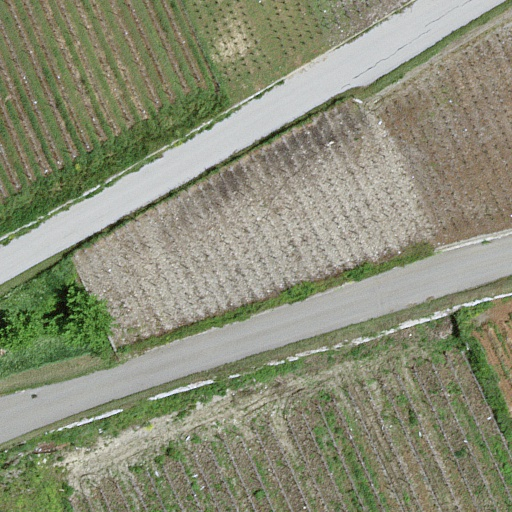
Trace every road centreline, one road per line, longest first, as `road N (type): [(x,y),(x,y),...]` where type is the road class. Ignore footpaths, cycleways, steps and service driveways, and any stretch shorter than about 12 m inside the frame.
road 1 (unclassified): [(511,256),(0,426)]
road 2 (unclassified): [(0,266),(459,0)]
